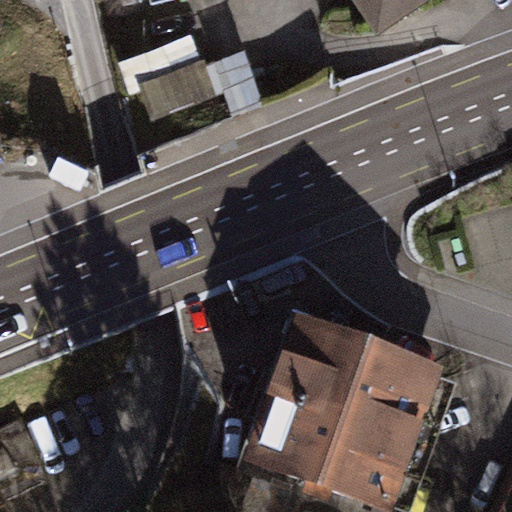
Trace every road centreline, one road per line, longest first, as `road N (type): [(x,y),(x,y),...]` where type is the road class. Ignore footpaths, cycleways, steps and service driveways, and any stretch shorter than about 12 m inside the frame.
road 1 (primary): [(0,306),(511,99)]
road 2 (residential): [(103,511),(145,469),(165,309),(122,176),(86,0)]
